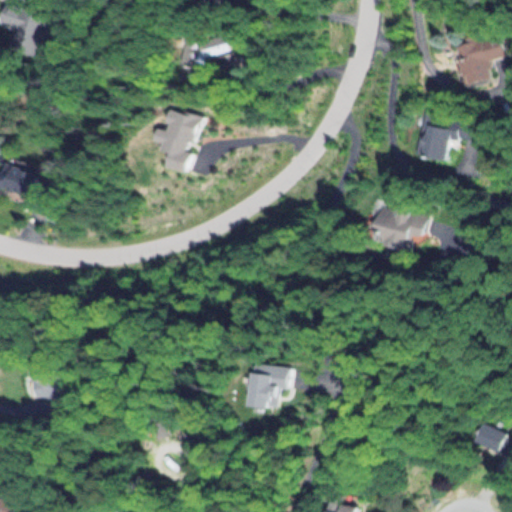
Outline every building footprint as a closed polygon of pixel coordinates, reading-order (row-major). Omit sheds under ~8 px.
[(491,76),(487,60),(504,56),(498,31),(451,43),(462,83),(491,76)] [(201,55),(222,58),(224,42),(178,35),(172,82),(196,85),(201,55)] [(444,136),(474,141),(477,120),(419,111),(412,155),(441,160),(444,136)] [(6,171),(0,168),(0,186),(41,200),(49,174),(9,161),(6,171)] [(421,214),(389,201),(386,208),(375,203),(364,228),(373,232),(371,237),(406,251),(421,214)] [(31,398),(58,392),(50,360),(23,367),(31,398)] [(472,441),(511,456),(511,433),(480,421),(472,441)] [(344,496),(328,490),(321,511),(353,511),(355,505),(343,502),(344,496)] [(8,511),(8,497),(0,497),(0,511),(8,511)]
